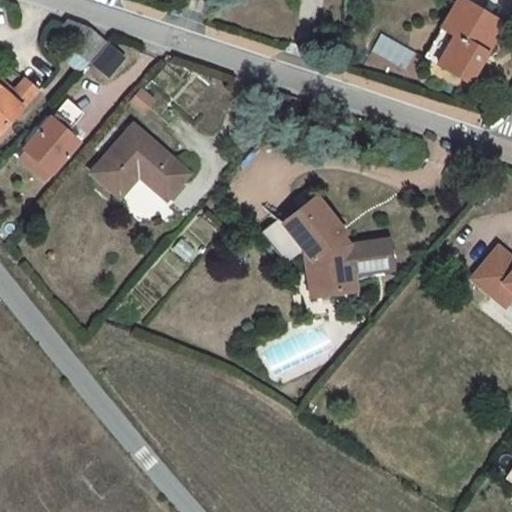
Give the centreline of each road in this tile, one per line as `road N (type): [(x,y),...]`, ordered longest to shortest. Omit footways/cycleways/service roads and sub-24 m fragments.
road 1 (unclassified): [(504,153),(59,0)]
road 2 (unclassified): [(191,511),(0,276)]
